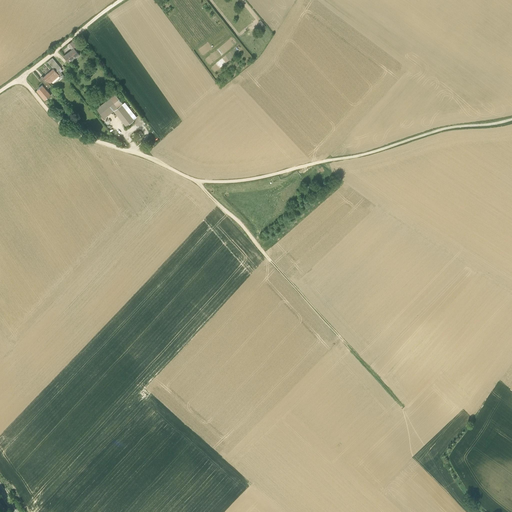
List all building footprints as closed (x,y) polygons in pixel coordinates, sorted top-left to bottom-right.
[(64,56),(68,62),(79,54),(76,51),(80,48),(74,40),(73,41),(72,41),(67,45),(72,50),(65,55),(64,56)] [(61,68),(52,58),(48,62),(53,68),(56,72),(59,70),(61,68)] [(44,77),(50,84),(61,73),(59,70),(56,72),(53,68),(44,77)] [(42,85),(37,90),(38,91),(45,99),(48,97),(48,98),(51,95),(50,95),(51,94),(47,89),(51,86),(47,82),(43,86),(42,85)] [(97,94),(94,96),(99,102),(103,99),(102,98),(101,98),(97,94)] [(115,94),(96,109),(104,118),(113,111),(126,126),(134,120),(133,119),(136,117),(125,102),(123,103),(115,94)]
